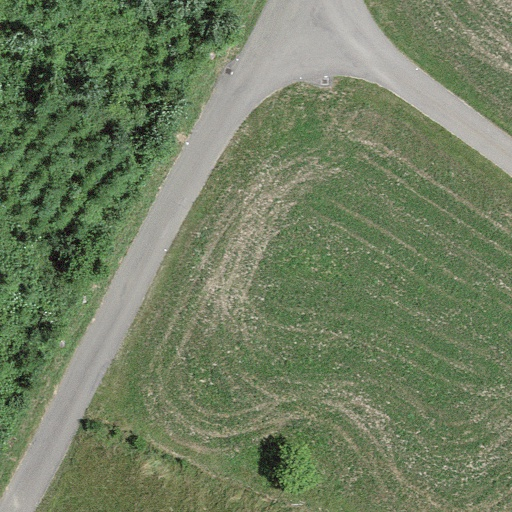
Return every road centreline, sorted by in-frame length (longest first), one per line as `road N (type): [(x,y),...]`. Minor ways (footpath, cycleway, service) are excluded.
road 1 (unclassified): [(315,17),(263,69),(201,161),(19,511)]
road 2 (unclassified): [(511,160),(315,17)]
